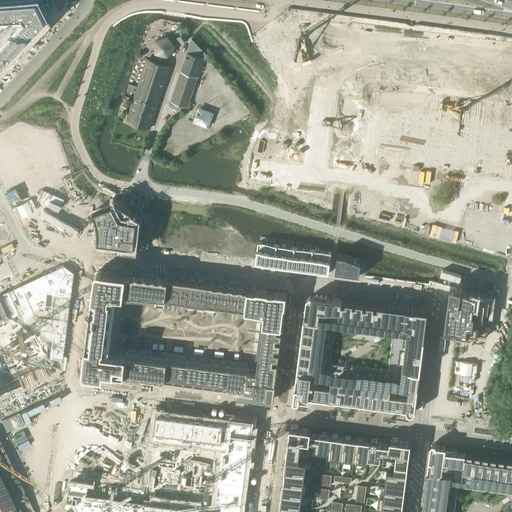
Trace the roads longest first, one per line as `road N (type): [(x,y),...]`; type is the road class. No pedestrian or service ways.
road 1 (residential): [(423,428),(436,300),(298,279)]
road 2 (residential): [(73,384),(273,410)]
road 3 (residential): [(88,247),(243,269)]
road 4 (residential): [(282,411),(423,428)]
road 5 (residential): [(73,384),(88,247)]
road 6 (residential): [(298,279),(282,411)]
road 7 (unknown): [(501,310),(479,397),(479,436)]
road 8 (residential): [(56,511),(73,384)]
road 9 (secondary): [(392,0),(511,14)]
